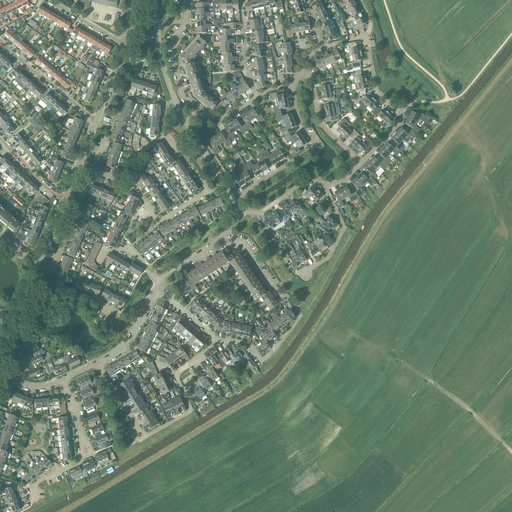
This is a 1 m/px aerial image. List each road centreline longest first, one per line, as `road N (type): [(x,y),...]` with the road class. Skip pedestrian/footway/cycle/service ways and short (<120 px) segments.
road 1 (residential): [(214,339),(241,341),(263,360),(299,317),(241,243),(232,248),(222,236)]
road 2 (residential): [(255,213),(244,190),(312,143),(292,87)]
road 3 (residential): [(361,162),(401,118),(380,97),(363,38)]
road 4 (residential): [(189,409),(140,438),(96,364)]
road 5 (residential): [(95,120),(0,42)]
road 6 (residential): [(195,117),(175,62),(173,37),(185,22),(185,4)]
